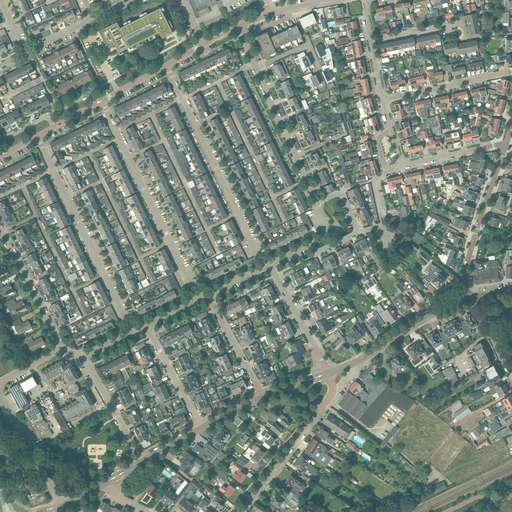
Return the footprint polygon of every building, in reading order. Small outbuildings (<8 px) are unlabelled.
[(424,17),(424,15),(420,0),(416,0),(413,1),(414,6),(418,5),(419,9),(419,8),(420,11),(418,12),(420,18),(424,17)] [(429,3),(428,0),(420,0),(424,15),(427,14),(426,11),(427,11),(426,7),(427,7),(426,4),(429,3)] [(503,11),(506,11),(511,12),(511,9),(511,8),(511,1),(504,1),(504,8),(503,8),(503,11)] [(410,7),(409,2),(402,3),(405,15),(409,15),(407,8),(410,7)] [(30,3),(21,7),(23,13),(32,9),(30,3)] [(405,15),(402,3),(394,5),(396,11),(396,13),(397,14),(400,13),(404,29),(408,28),(405,15)] [(390,19),(389,12),(392,12),(391,6),(383,8),(386,18),(386,20),(390,19)] [(73,19),(73,17),(81,14),(79,10),(73,13),(72,10),(71,8),(65,10),(65,11),(69,19),(70,20),(73,19)] [(117,22),(98,31),(107,48),(108,48),(114,45),(118,53),(121,52),(122,51),(127,49),(132,47),(138,43),(143,41),(148,39),(154,35),(159,33),(161,37),(162,39),(169,36),(173,34),(171,31),(170,29),(167,22),(164,16),(162,12),(160,8),(147,15),(140,18),(131,23),(124,26),(120,28),(118,24),(117,22)] [(333,13),(334,16),(343,15),(342,8),(327,10),(327,14),(333,13)] [(382,19),(386,18),(383,8),(376,10),(377,13),(374,14),(375,21),(382,20),(382,19)] [(65,11),(60,14),(63,22),(69,19),(65,11)] [(508,24),(508,27),(508,30),(511,30),(511,18),(509,18),(509,12),(505,12),(502,13),(501,18),(503,18),(503,24),(508,24)] [(63,22),(60,14),(59,13),(53,16),(57,24),(63,22)] [(316,22),(312,13),(299,19),(303,28),(316,22)] [(463,16),(464,19),(466,19),(467,22),(477,20),(475,14),(463,16)] [(51,27),(57,24),(53,16),(48,18),(51,27)] [(48,18),(42,21),(46,30),(51,27),(48,18)] [(465,26),(466,29),(478,27),(477,20),(467,22),(468,26),(465,26)] [(39,33),(46,30),(42,21),(36,24),(39,33)] [(351,30),(357,29),(356,21),(350,22),(346,23),(347,27),(343,28),(343,31),(345,31),(351,30)] [(301,37),(298,30),(296,26),(293,27),(291,22),(288,23),(291,28),(296,39),(301,37)] [(34,35),(39,33),(36,24),(27,28),(30,34),(32,33),(34,35)] [(286,24),(284,25),(283,26),(285,31),(290,42),(296,39),(291,28),(288,29),(286,24)] [(285,44),(290,42),(285,31),(282,32),(280,27),(278,28),(280,33),(285,44)] [(466,29),(467,32),(469,31),(470,35),(479,33),(478,27),(466,29)] [(279,47),(285,44),(280,33),(277,34),(275,29),(272,31),(274,35),(279,47)] [(353,37),(358,36),(357,29),(351,30),(345,31),(346,35),(348,35),(349,37),(353,37)] [(256,37),(267,60),(271,58),(270,55),(276,52),(274,49),(267,33),(267,32),(256,37)] [(274,49),(279,47),(274,35),(272,37),(269,32),(267,33),(274,49)] [(507,53),(508,53),(508,51),(511,51),(511,38),(506,39),(505,47),(503,47),(502,51),(500,51),(500,54),(507,53)] [(398,52),(404,51),(403,49),(402,40),(399,41),(398,39),(396,40),(398,52)] [(487,42),(487,39),(486,39),(477,41),(481,58),(484,57),(481,43),(487,42)] [(349,50),(352,49),(361,48),(359,40),(354,41),(354,44),(351,45),(351,46),(348,46),(349,50)] [(469,41),(471,52),(478,50),(476,41),(472,42),(471,40),(469,41)] [(463,43),(465,53),(471,52),(469,41),(467,41),(467,43),(463,43)] [(0,43),(0,51),(1,53),(12,47),(11,44),(5,47),(4,44),(3,42),(0,43)] [(443,45),(445,55),(452,54),(449,42),(447,43),(447,44),(443,45)] [(456,43),(456,42),(452,43),(451,42),(449,42),(452,54),(458,52),(458,55),(459,55),(456,43)] [(77,52),(79,55),(82,54),(81,50),(79,51),(75,43),(70,45),(74,53),(77,52)] [(456,43),(459,55),(465,53),(463,43),(459,44),(458,43),(456,43)] [(76,57),(74,53),(70,45),(70,46),(67,48),(67,47),(65,48),(69,57),(73,56),(74,58),(76,57)] [(324,62),(332,58),(331,53),(328,48),(323,50),(321,45),(315,48),(320,57),(322,57),(324,62)] [(69,57),(65,48),(63,49),(63,50),(60,51),(60,50),(64,59),(65,62),(71,60),(69,57)] [(361,48),(352,49),(353,55),(347,56),(347,60),(354,59),(353,56),(356,55),(357,56),(362,55),(361,48)] [(232,49),(229,51),(228,49),(223,52),(227,60),(228,62),(230,61),(229,59),(232,57),(233,59),(236,57),(232,49)] [(55,53),(55,54),(60,64),(63,64),(61,60),(64,59),(60,50),(55,53)] [(218,54),(221,62),(227,60),(223,52),(218,54)] [(293,57),(297,65),(303,62),(305,69),(311,66),(307,56),(306,57),(305,55),(303,56),(301,53),(293,57)] [(507,53),(500,54),(498,55),(499,61),(506,60),(506,63),(507,63),(508,65),(511,64),(511,54),(507,55),(507,53)] [(52,55),(50,56),(54,65),(57,63),(58,65),(60,64),(55,54),(52,55)] [(212,57),(216,65),(221,62),(218,54),(212,57)] [(45,58),(49,67),(54,65),(50,56),(48,57),(45,59),(45,58)] [(207,59),(210,67),(216,65),(212,57),(207,59)] [(49,67),(45,58),(39,60),(43,69),(48,66),(49,67)] [(323,71),(322,72),(327,82),(332,79),(328,70),(333,68),(332,62),(332,58),(324,62),(325,65),(321,67),(323,71)] [(201,62),(205,70),(210,67),(207,59),(201,62)] [(282,59),(273,63),(274,66),(273,67),(275,72),(286,68),(282,59)] [(357,68),(364,67),(363,59),(354,61),(354,59),(347,60),(346,60),(346,63),(354,61),(356,68),(357,68)] [(465,61),(465,62),(467,71),(475,69),(475,70),(483,69),(483,68),(486,67),(485,60),(481,61),(481,62),(469,65),(469,61),(467,61),(465,61)] [(196,65),(200,73),(205,70),(201,62),(196,65)] [(30,64),(29,63),(26,65),(26,66),(23,67),(27,75),(34,71),(33,70),(35,69),(35,71),(36,70),(33,66),(31,67),(30,64)] [(200,73),(196,65),(190,67),(194,75),(200,73)] [(457,67),(457,68),(454,69),(455,75),(455,74),(456,75),(458,75),(458,74),(465,72),(464,66),(457,67)] [(21,67),(17,69),(21,78),(27,75),(23,67),(21,68),(21,67)] [(194,75),(190,67),(185,70),(189,78),(194,75)] [(366,74),(364,67),(357,68),(358,76),(366,74)] [(409,79),(408,79),(410,85),(417,83),(415,75),(413,67),(409,67),(411,74),(408,75),(409,79)] [(289,76),(286,68),(275,72),(278,78),(280,78),(281,80),(286,78),(289,76)] [(414,69),(415,75),(417,83),(424,81),(423,76),(420,77),(418,70),(417,70),(417,68),(414,69)] [(14,72),(11,73),(15,81),(21,78),(17,69),(13,71),(14,72)] [(84,72),(83,72),(88,81),(94,79),(89,70),(84,73),(84,72)] [(189,78),(185,70),(179,73),(183,81),(189,78)] [(434,73),(433,70),(426,71),(427,75),(428,81),(435,79),(434,73)] [(78,75),(83,84),(85,83),(85,82),(88,81),(83,72),(78,75)] [(15,81),(11,73),(9,74),(8,74),(5,75),(5,76),(8,84),(15,81)] [(311,74),(311,73),(302,77),(306,86),(312,83),(314,88),(320,85),(315,75),(312,76),(311,75),(310,74),(311,74)] [(78,75),(73,78),(78,87),(79,87),(78,86),(81,84),(81,85),(83,84),(78,75)] [(239,75),(232,78),(235,83),(242,80),(239,75)] [(396,75),(397,80),(398,87),(406,86),(404,80),(401,81),(400,78),(399,78),(399,75),(396,75)] [(73,90),(78,87),(73,78),(74,79),(69,81),(68,81),(73,90)] [(290,86),(286,78),(281,80),(282,83),(280,83),(283,89),(290,86)] [(64,80),(62,81),(63,83),(68,92),(70,91),(70,90),(73,89),(73,90),(68,81),(65,82),(64,80)] [(235,83),(237,89),(245,85),(242,80),(235,83)] [(391,89),(398,87),(397,80),(389,81),(391,89)] [(497,82),(496,80),(486,82),(486,84),(494,85),(496,86),(508,89),(510,81),(504,80),(503,83),(500,83),(497,82)] [(61,84),(58,86),(63,95),(64,95),(63,94),(66,92),(66,93),(68,92),(63,83),(62,81),(60,82),(61,84)] [(45,89),(42,83),(36,87),(38,92),(45,89)] [(158,87),(162,95),(167,92),(164,84),(158,87)] [(237,89),(240,94),(247,91),(245,85),(237,89)] [(498,90),(501,91),(500,94),(506,96),(508,89),(496,86),(494,85),(493,88),(499,89),(498,90)] [(59,87),(56,89),(54,86),(51,88),(53,90),(54,90),(58,98),(63,95),(58,86),(59,87)] [(287,94),(288,97),(294,94),(290,86),(283,89),(285,95),(287,94)] [(362,87),(359,88),(356,88),(355,89),(355,91),(360,91),(360,92),(363,91),(364,94),(369,93),(368,86),(362,87)] [(152,90),(156,98),(162,95),(158,87),(152,90)] [(477,89),(480,101),(481,102),(484,101),(483,97),(487,96),(486,94),(488,93),(487,89),(487,87),(481,88),(480,87),(478,87),(478,89),(477,89)] [(480,101),(477,89),(470,91),(472,99),(476,98),(477,102),(480,101)] [(147,92),(151,100),(156,98),(152,90),(147,92)] [(247,91),(240,94),(243,100),(250,96),(247,91)] [(466,91),(459,93),(462,105),(464,104),(464,101),(464,98),(467,97),(466,91)] [(142,95),(146,103),(151,100),(147,92),(142,95)] [(462,105),(459,93),(452,95),(453,100),(452,100),(453,104),(458,102),(459,109),(462,108),(462,105)] [(191,98),(194,103),(201,99),(199,94),(191,98)] [(290,106),(298,103),(294,94),(288,97),(289,99),(288,100),(290,106)] [(136,98),(140,106),(146,103),(142,95),(136,98)] [(46,107),(46,106),(50,104),(46,96),(39,100),(44,108),(46,107)] [(446,108),(445,105),(446,105),(446,103),(449,102),(449,101),(448,96),(440,97),(443,109),(446,108)] [(250,97),(243,101),(246,106),(253,103),(250,97)] [(443,109),(440,97),(433,99),(434,104),(438,104),(438,107),(439,107),(440,110),(443,109)] [(131,100),(135,108),(140,106),(136,98),(131,100)] [(362,108),(372,105),(370,98),(360,100),(362,108),(363,108),(362,108)] [(491,104),(491,105),(494,106),(497,106),(497,107),(503,108),(505,100),(496,98),(495,102),(487,100),(486,103),(491,104)] [(194,103),(197,108),(204,105),(201,99),(194,103)] [(411,99),(407,99),(408,104),(408,106),(404,107),(404,106),(401,107),(400,104),(401,104),(400,103),(395,105),(397,112),(408,109),(413,107),(411,99)] [(34,103),(33,103),(37,110),(41,108),(41,109),(44,108),(39,100),(34,103)] [(126,103),(129,111),(135,108),(131,100),(126,103)] [(423,107),(424,111),(425,115),(426,121),(427,124),(429,124),(436,123),(435,117),(428,119),(427,117),(428,116),(427,109),(431,108),(429,100),(422,101),(423,107)] [(34,112),(37,110),(33,103),(34,103),(33,101),(29,103),(30,104),(27,106),(31,114),(34,113),(34,112)] [(425,115),(424,111),(423,107),(422,101),(414,103),(416,108),(419,108),(421,116),(425,115)] [(120,105),(124,114),(129,111),(126,103),(120,105)] [(253,103),(246,106),(248,112),(256,108),(253,103)] [(301,111),(298,103),(290,106),(293,112),(295,111),(296,114),(301,111)] [(124,114),(120,105),(115,108),(119,116),(124,114)] [(197,108),(199,114),(207,110),(209,109),(207,107),(205,108),(204,105),(197,108)] [(362,108),(363,108),(365,115),(374,112),(372,105),(362,108)] [(31,114),(27,106),(21,109),(25,116),(28,114),(28,116),(31,114)] [(174,106),(167,110),(169,115),(176,112),(174,106)] [(256,108),(248,112),(251,117),(258,114),(256,108)] [(409,112),(408,109),(397,112),(399,119),(404,118),(403,113),(409,112)] [(202,119),(209,116),(207,110),(199,114),(202,119)] [(17,121),(17,120),(21,118),(17,111),(11,114),(15,122),(17,121)] [(295,117),(298,123),(305,120),(301,111),(296,114),(297,116),(295,117)] [(179,117),(176,112),(169,115),(172,121),(179,117)] [(15,122),(11,114),(5,117),(8,124),(12,122),(12,124),(15,122)] [(258,114),(251,117),(254,122),(261,119),(258,114)] [(375,116),(367,119),(368,126),(377,124),(375,116)] [(8,124),(5,117),(0,119),(0,122),(3,128),(5,127),(5,126),(8,124)] [(182,123),(179,117),(172,121),(174,126),(182,123)] [(311,117),(305,120),(298,123),(301,129),(302,128),(303,131),(312,126),(309,120),(312,119),(311,117)] [(212,127),(219,124),(216,118),(209,122),(212,127)] [(486,125),(498,128),(500,120),(491,118),(489,122),(487,121),(486,125)] [(261,119),(254,122),(256,128),(263,124),(261,119)] [(106,127),(103,120),(100,122),(99,120),(94,122),(98,130),(103,128),(103,129),(106,127)] [(410,128),(409,121),(406,122),(406,121),(400,123),(402,130),(410,128)] [(94,122),(88,125),(92,133),(98,130),(94,122)] [(184,128),(182,123),(174,126),(177,132),(184,128)] [(340,134),(345,132),(343,123),(340,124),(338,125),(336,126),(331,129),(332,131),(333,131),(338,129),(340,134)] [(212,127),(214,132),(222,129),(219,124),(212,127)] [(263,124),(256,128),(259,133),(266,130),(263,124)] [(377,124),(368,126),(370,133),(379,131),(377,124)] [(92,133),(88,125),(83,128),(87,136),(92,133)] [(249,125),(247,126),(242,128),(245,133),(249,131),(248,129),(251,128),(249,125)] [(497,135),(498,128),(486,125),(486,127),(489,128),(488,132),(491,133),(497,135)] [(132,126),(125,130),(128,135),(135,132),(132,126)] [(303,134),(305,140),(310,138),(312,136),(313,136),(310,131),(315,129),(314,126),(312,126),(303,131),(304,133),(303,134)] [(465,131),(466,134),(463,135),(464,141),(471,139),(469,130),(469,127),(466,128),(467,131),(465,131)] [(83,128),(77,130),(81,138),(87,136),(83,128)] [(413,135),(411,131),(410,128),(402,130),(404,138),(413,135)] [(476,128),(469,130),(471,139),(479,138),(478,132),(477,132),(476,128)] [(178,133),(180,138),(187,135),(185,129),(178,133)] [(217,138),(224,134),(222,129),(214,132),(217,138)] [(81,138),(77,130),(72,133),(76,141),(81,138)] [(259,140),(269,135),(266,130),(259,133),(260,136),(257,137),(259,140)] [(453,131),(450,131),(451,133),(453,143),(460,142),(459,136),(456,137),(455,134),(454,134),(453,131)] [(135,132),(128,135),(131,141),(138,137),(135,132)] [(72,133),(67,136),(71,144),(76,141),(72,133)] [(445,145),(453,143),(451,133),(443,135),(445,145)] [(217,138),(220,143),(227,140),(224,134),(217,138)] [(190,140),(187,135),(180,138),(178,139),(179,141),(181,140),(183,144),(190,140)] [(260,146),(271,140),(269,135),(259,140),(260,143),(259,143),(260,146)] [(320,143),(316,135),(313,136),(312,136),(310,138),(305,140),(308,146),(310,145),(311,147),(320,143)] [(427,138),(428,143),(426,143),(427,149),(434,147),(432,135),(427,136),(428,138),(427,138)] [(435,135),(432,135),(434,147),(442,146),(440,140),(437,141),(436,138),(435,138),(435,135)] [(71,144),(67,136),(61,138),(65,146),(71,144)] [(422,150),(423,150),(422,144),(417,145),(416,139),(417,139),(417,136),(413,137),(416,151),(419,151),(419,152),(422,151),(422,150)] [(138,137),(131,141),(133,146),(140,143),(138,137)] [(407,148),(408,153),(416,151),(413,137),(407,139),(408,144),(409,144),(410,147),(407,148)] [(61,138),(56,141),(60,149),(65,146),(61,138)] [(183,144),(185,149),(193,146),(190,140),(183,144)] [(222,149),(229,145),(227,140),(220,143),(222,149)] [(60,149),(56,141),(50,143),(54,151),(60,149)] [(361,151),(371,148),(369,141),(360,144),(361,147),(359,148),(360,151),(359,151),(359,152),(361,151)] [(265,145),(267,151),(275,147),(272,142),(265,145)] [(140,143),(133,146),(136,152),(143,148),(140,143)] [(222,149),(225,154),(232,150),(229,145),(222,149)] [(103,150),(106,155),(114,151),(111,146),(103,150)] [(195,151),(193,146),(185,149),(188,154),(195,151)] [(277,153),(275,147),(267,151),(270,156),(277,153)] [(320,148),(310,153),(311,155),(309,156),(312,162),(324,157),(320,148)] [(373,156),(371,148),(361,151),(362,155),(361,155),(362,159),(367,157),(373,156)] [(143,154),(145,159),(153,155),(150,150),(143,154)] [(225,154),(227,159),(235,156),(232,150),(225,154)] [(117,157),(114,151),(106,155),(109,161),(117,157)] [(188,154),(191,160),(198,156),(195,151),(188,154)] [(280,158),(277,153),(270,156),(272,162),(280,158)] [(145,159),(148,164),(155,161),(153,155),(145,159)] [(27,159),(31,167),(36,165),(37,166),(40,164),(36,158),(34,159),(32,156),(27,159)] [(200,162),(198,156),(191,160),(193,165),(200,162)] [(230,165),(237,161),(235,156),(227,159),(230,165)] [(109,161),(111,167),(120,163),(117,157),(109,161)] [(324,157),(312,162),(315,168),(316,167),(317,169),(327,165),(324,157)] [(84,166),(87,164),(89,163),(87,158),(81,160),(84,166)] [(272,162),(275,167),(282,163),(280,158),(272,162)] [(27,159),(22,162),(25,170),(31,167),(27,159)] [(472,170),(471,172),(479,173),(480,168),(486,169),(488,161),(480,159),(479,163),(470,161),(468,169),(472,170)] [(362,171),(371,169),(376,167),(374,160),(369,162),(368,162),(369,166),(364,167),(364,168),(361,169),(362,171)] [(155,161),(148,164),(151,170),(158,166),(155,161)] [(20,172),(25,170),(22,162),(16,164),(20,172)] [(193,165),(196,171),(203,167),(200,162),(193,165)] [(90,170),(91,171),(93,170),(89,163),(87,164),(84,166),(87,172),(90,170)] [(123,169),(120,163),(111,167),(114,173),(123,169)] [(238,163),(231,166),(233,171),(240,168),(238,163)] [(285,169),(282,163),(275,167),(278,172),(285,169)] [(16,164),(11,167),(15,175),(20,172),(16,164)] [(457,164),(450,165),(452,176),(453,181),(456,180),(455,173),(461,172),(460,166),(458,166),(457,164)] [(66,175),(74,171),(71,165),(63,169),(66,175)] [(319,177),(320,179),(323,177),(330,174),(327,168),(329,168),(327,165),(317,169),(319,172),(317,173),(319,177)] [(452,176),(450,165),(445,166),(445,165),(443,166),(443,167),(442,167),(444,174),(448,174),(448,177),(452,176)] [(151,170),(153,175),(161,172),(158,166),(151,170)] [(9,178),(15,175),(11,167),(5,170),(9,178)] [(206,173),(203,167),(196,171),(198,176),(206,173)] [(240,168),(233,171),(236,177),(243,173),(242,171),(243,170),(242,167),(240,168)] [(378,175),(376,167),(371,169),(362,171),(361,172),(362,175),(365,174),(366,175),(369,174),(369,175),(370,176),(372,176),(373,176),(378,175)] [(432,169),(431,169),(431,170),(433,179),(441,178),(440,173),(438,168),(435,169),(434,168),(431,168),(432,169)] [(285,169),(278,172),(280,178),(287,174),(285,169)] [(424,172),(422,173),(423,176),(423,179),(425,179),(426,180),(429,179),(430,185),(431,185),(432,189),(434,189),(435,188),(434,184),(434,181),(433,179),(431,170),(431,169),(424,171),(424,172)] [(0,172),(2,176),(4,180),(9,178),(5,170),(0,172)] [(118,180),(126,176),(123,170),(115,174),(118,180)] [(76,177),(74,171),(66,175),(69,181),(76,177)] [(153,175),(156,180),(163,177),(162,176),(163,176),(161,172),(153,175)] [(413,174),(415,185),(418,185),(417,182),(418,181),(418,178),(421,177),(420,172),(413,174)] [(238,183),(246,179),(243,173),(236,177),(238,183)] [(473,177),(471,184),(481,187),(483,179),(476,177),(477,174),(472,173),(471,176),(473,177)] [(202,183),(209,180),(206,174),(199,177),(202,183)] [(280,178),(283,183),(290,180),(287,174),(280,178)] [(325,186),(331,184),(329,181),(333,179),(330,174),(323,177),(320,179),(322,185),(324,184),(325,186)] [(413,174),(405,175),(406,181),(410,180),(411,185),(412,189),(416,188),(415,185),(413,174)] [(96,176),(95,175),(90,177),(89,178),(90,181),(88,181),(90,185),(98,181),(96,176)] [(126,176),(118,180),(121,185),(129,181),(126,176)] [(401,176),(394,178),(395,183),(396,188),(397,190),(401,189),(399,182),(402,182),(401,176)] [(79,182),(76,177),(69,181),(71,186),(79,182)] [(156,180),(158,185),(165,182),(163,177),(156,180)] [(48,183),(46,178),(37,181),(40,187),(48,183)] [(387,179),(388,185),(384,186),(385,194),(390,193),(389,190),(396,188),(395,183),(394,178),(387,179)] [(187,183),(190,189),(193,188),(195,186),(194,185),(197,183),(195,179),(187,183)] [(248,184),(246,179),(238,183),(241,188),(248,184)] [(440,182),(435,183),(436,187),(441,186),(441,187),(443,187),(444,186),(443,179),(439,180),(440,182)] [(204,189),(212,185),(209,180),(202,183),(204,189)] [(283,183),(285,188),(293,185),(290,180),(283,183)] [(129,181),(121,185),(123,191),(132,187),(129,181)] [(74,192),(78,190),(82,188),(79,182),(71,186),(74,192)] [(158,185),(161,191),(168,187),(165,182),(158,185)] [(43,193),(51,189),(48,183),(40,187),(43,193)] [(244,193),(251,190),(248,184),(241,188),(244,193)] [(325,186),(323,187),(326,193),(329,192),(329,193),(335,191),(334,189),(333,189),(331,184),(325,186)] [(448,184),(447,190),(464,193),(465,187),(448,184)] [(505,191),(504,194),(510,196),(511,197),(511,193),(510,193),(511,188),(511,186),(504,184),(502,190),(505,191)] [(207,194),(214,190),(212,185),(204,189),(207,194)] [(132,187),(123,191),(126,197),(134,193),(132,187)] [(168,187),(161,191),(164,197),(171,193),(168,187)] [(300,194),(297,188),(290,192),(292,197),(300,194)] [(350,197),(359,193),(356,188),(348,191),(350,197)] [(475,201),(478,193),(477,193),(479,189),(470,188),(469,190),(468,190),(466,194),(467,195),(466,198),(471,200),(472,200),(475,201)] [(46,199),(54,195),(51,189),(43,193),(46,199)] [(401,189),(397,190),(398,196),(400,207),(409,205),(408,201),(407,197),(407,196),(402,197),(401,189)] [(84,200),(92,196),(89,190),(81,194),(84,200)] [(209,199),(217,196),(214,190),(207,194),(209,199)] [(253,195),(251,190),(244,193),(246,198),(253,195)] [(444,204),(449,196),(442,192),(437,200),(444,204)] [(353,203),(363,198),(361,193),(359,193),(350,197),(353,203)] [(127,198),(130,204),(138,200),(137,197),(138,197),(136,194),(135,195),(135,194),(127,198)] [(292,197),(295,203),(302,199),(300,194),(292,197)] [(510,196),(504,194),(503,197),(500,196),(497,202),(506,205),(508,199),(509,200),(510,196)] [(57,200),(54,195),(46,199),(49,204),(57,200)] [(167,204),(174,200),(171,195),(164,198),(167,204)] [(253,195),(246,198),(249,204),(256,200),(253,195)] [(95,202),(92,196),(84,200),(87,206),(95,202)] [(212,204),(219,201),(217,196),(209,199),(212,204)] [(356,208),(364,205),(366,204),(363,198),(353,203),(356,208)] [(295,203),(298,208),(305,204),(302,199),(295,203)] [(138,200),(130,204),(133,210),(141,206),(138,200)] [(177,206),(174,200),(167,204),(170,209),(177,206)] [(258,206),(256,200),(249,204),(251,209),(258,206)] [(468,203),(464,202),(460,200),(459,203),(457,203),(454,202),(453,205),(463,208),(461,212),(470,216),(471,216),(472,213),(472,212),(473,208),(467,206),(468,203)] [(118,203),(116,204),(119,209),(121,209),(123,207),(124,207),(121,201),(118,203)] [(215,210),(222,206),(219,201),(212,204),(215,210)] [(57,202),(49,206),(52,212),(60,208),(57,202)] [(90,211),(97,208),(95,202),(87,206),(90,211)] [(504,211),(506,205),(497,202),(495,208),(498,209),(497,213),(504,215),(505,211),(504,211)] [(305,204),(298,208),(300,213),(308,210),(305,204)] [(356,208),(358,214),(366,211),(364,205),(356,208)] [(387,220),(388,224),(388,226),(413,221),(412,216),(409,205),(400,207),(400,208),(396,209),(397,212),(401,211),(402,217),(387,220)] [(141,206),(133,210),(135,215),(143,211),(141,206)] [(172,214),(179,211),(177,206),(170,209),(172,214)] [(217,215),(224,212),(222,206),(215,210),(217,215)] [(252,210),(254,216),(262,212),(259,207),(252,210)] [(2,218),(3,218),(10,214),(7,208),(0,211),(0,212),(3,217),(2,218)] [(52,212),(55,217),(63,213),(60,208),(52,212)] [(100,213),(97,208),(90,211),(92,217),(100,213)] [(143,211),(135,215),(138,221),(146,217),(143,211)] [(182,216),(179,211),(172,214),(175,220),(182,216)] [(369,217),(369,216),(366,211),(358,214),(360,220),(369,217)] [(209,212),(205,214),(203,215),(206,221),(210,218),(212,218),(209,212)] [(220,220),(227,217),(224,212),(217,215),(220,220)] [(254,216),(257,221),(264,218),(262,212),(254,216)] [(452,212),(451,216),(455,217),(452,225),(465,230),(468,223),(463,221),(462,221),(463,218),(459,217),(460,215),(452,212)] [(55,217),(58,223),(66,219),(63,213),(55,217)] [(95,223),(103,219),(100,213),(92,217),(95,223)] [(8,226),(17,222),(15,219),(13,220),(10,214),(3,218),(6,223),(5,224),(7,223),(9,226),(8,226)] [(490,222),(489,225),(490,225),(489,226),(496,228),(496,227),(497,224),(502,225),(502,224),(503,221),(507,222),(508,218),(505,217),(503,217),(499,215),(498,219),(492,217),(490,222)] [(177,225),(184,222),(182,216),(175,220),(177,225)] [(146,217),(138,221),(141,227),(149,223),(146,217)] [(281,223),(278,217),(273,220),(276,226),(281,223)] [(363,226),(371,223),(369,217),(360,220),(363,226)] [(441,217),(438,221),(447,226),(449,222),(441,217)] [(257,221),(260,226),(267,223),(264,218),(257,221)] [(66,219),(58,223),(60,229),(69,225),(66,219)] [(106,225),(103,219),(95,223),(98,228),(106,225)] [(224,224),(227,229),(234,226),(231,220),(224,224)] [(426,220),(421,228),(426,231),(431,223),(426,220)] [(187,227),(184,222),(177,225),(180,230),(187,227)] [(149,223),(141,227),(144,232),(152,228),(149,223)] [(270,229),(267,223),(260,226),(262,232),(270,229)] [(130,232),(132,231),(135,230),(132,224),(129,225),(127,227),(130,232)] [(308,232),(307,231),(305,228),(305,226),(304,226),(303,224),(297,227),(298,229),(301,235),(308,232)] [(22,229),(24,228),(23,225),(14,229),(15,229),(16,231),(15,232),(18,238),(17,239),(18,239),(25,235),(22,229)] [(101,234),(108,230),(106,225),(98,228),(101,234)] [(61,230),(64,236),(72,232),(69,226),(61,230)] [(227,229),(229,235),(236,231),(234,226),(227,229)] [(183,236),(190,232),(187,227),(180,230),(183,236)] [(201,227),(199,228),(196,229),(198,235),(204,232),(201,227)] [(298,229),(297,227),(291,230),(295,238),(301,235),(298,229)] [(152,228),(144,232),(146,238),(155,234),(152,228)] [(112,229),(108,230),(101,234),(103,240),(111,236),(110,233),(113,231),(112,229)] [(295,238),(291,230),(285,233),(286,235),(289,241),(295,238)] [(191,231),(190,232),(183,236),(185,241),(192,238),(192,237),(194,237),(191,231)] [(229,235),(232,240),(239,237),(236,231),(229,235)] [(268,234),(272,242),(268,244),(271,250),(272,251),(275,250),(275,248),(277,247),(273,239),(270,233),(269,231),(265,233),(266,235),(268,234)] [(72,232),(64,236),(67,242),(75,238),(72,232)] [(421,236),(416,232),(411,239),(415,243),(421,236)] [(52,242),(54,241),(57,239),(54,233),(49,236),(52,242)] [(146,238),(149,244),(157,240),(155,234),(146,238)] [(462,238),(453,234),(451,239),(454,240),(453,243),(454,244),(460,246),(462,238)] [(28,241),(25,235),(18,239),(21,244),(20,245),(28,241)] [(289,241),(286,235),(280,238),(283,244),(284,245),(287,244),(287,242),(289,241)] [(106,245),(114,242),(111,236),(103,240),(106,245)] [(279,236),(273,239),(277,247),(283,244),(280,238),(279,236)] [(239,237),(232,240),(234,246),(242,242),(239,237)] [(67,242),(69,247),(77,243),(75,238),(67,242)] [(189,248),(196,244),(193,239),(186,242),(189,248)] [(370,245),(368,246),(364,239),(358,242),(364,252),(366,256),(371,254),(375,262),(378,260),(370,245)] [(157,240),(149,244),(152,249),(160,245),(157,240)] [(31,247),(28,241),(20,245),(21,245),(24,251),(23,251),(23,252),(26,251),(27,253),(26,253),(26,254),(35,249),(33,247),(31,247)] [(364,252),(358,242),(353,244),(358,255),(364,252)] [(416,251),(419,247),(414,242),(411,245),(416,251)] [(69,247),(72,253),(80,249),(77,243),(69,247)] [(110,253),(118,249),(115,243),(107,247),(110,253)] [(446,248),(444,254),(445,254),(455,259),(457,252),(453,251),(455,247),(453,246),(446,243),(446,244),(444,247),(446,248)] [(198,250),(196,244),(189,248),(191,253),(198,250)] [(353,251),(350,252),(348,247),(342,250),(348,260),(349,260),(350,263),(354,261),(357,268),(361,267),(357,259),(353,251)] [(484,250),(478,248),(475,259),(478,260),(482,259),(484,250)] [(36,252),(35,249),(26,254),(27,253),(28,256),(27,257),(30,263),(29,263),(30,263),(37,259),(34,253),(36,252)] [(83,255),(80,249),(72,253),(74,256),(71,258),(72,260),(75,259),(83,255)] [(120,254),(118,249),(110,253),(111,255),(110,256),(111,259),(112,258),(120,254)] [(156,253),(158,258),(166,254),(164,249),(156,253)] [(194,258),(201,255),(198,250),(191,253),(194,258)] [(348,260),(342,250),(337,252),(339,257),(342,263),(348,260)] [(120,254),(112,258),(114,261),(113,262),(114,264),(115,264),(123,260),(122,257),(124,256),(123,253),(120,254)] [(158,258),(161,264),(169,260),(166,254),(158,258)] [(445,254),(440,260),(444,264),(445,264),(452,267),(455,259),(445,254)] [(75,259),(78,264),(86,260),(83,255),(75,259)] [(203,260),(201,255),(194,258),(196,264),(203,260)] [(236,260),(233,261),(236,267),(242,264),(241,263),(240,260),(239,258),(239,259),(238,258),(237,255),(234,256),(236,260)] [(332,255),(326,258),(329,263),(331,268),(337,266),(332,255)] [(501,281),(500,275),(503,274),(504,271),(504,269),(506,255),(489,257),(489,262),(479,263),(478,261),(475,260),(473,267),(474,267),(475,276),(474,276),(475,285),(501,281)] [(227,264),(230,270),(236,267),(233,261),(231,258),(228,259),(230,263),(227,264)] [(321,260),(324,268),(322,269),(325,275),(328,280),(328,281),(332,279),(328,271),(327,271),(331,268),(329,263),(326,258),(321,260)] [(33,269),(40,266),(37,259),(30,263),(33,269),(32,269),(32,270),(33,269)] [(395,259),(386,266),(393,275),(396,272),(395,271),(392,268),(395,265),(397,267),(400,265),(395,259)] [(86,260),(78,264),(80,270),(89,266),(86,260)] [(118,270),(126,266),(123,260),(115,264),(118,270)] [(161,264),(164,270),(172,266),(169,260),(161,264)] [(221,267),(224,273),(230,270),(227,264),(226,262),(219,265),(221,267)] [(427,275),(423,279),(424,280),(424,281),(425,282),(426,282),(428,283),(430,281),(431,282),(438,288),(438,287),(438,288),(439,287),(441,286),(441,285),(441,284),(445,280),(442,278),(443,276),(439,273),(441,271),(435,266),(431,263),(430,264),(424,271),(427,275)] [(43,265),(40,266),(33,269),(36,275),(35,276),(38,275),(39,278),(38,278),(46,274),(47,274),(43,265)] [(299,277),(306,274),(301,265),(297,267),(299,271),(292,274),(295,280),(299,277)] [(83,275),(83,276),(91,272),(89,266),(80,270),(82,273),(80,274),(81,276),(83,275)] [(164,270),(167,276),(175,272),(172,266),(164,270)] [(121,277),(130,273),(127,267),(119,271),(121,277)] [(215,270),(218,276),(224,273),(221,267),(215,270)] [(215,270),(214,268),(207,271),(209,273),(211,279),(218,276),(215,270)] [(91,272),(83,276),(86,281),(94,277),(91,272)] [(132,279),(130,273),(121,277),(124,283),(132,279)] [(211,279),(209,273),(202,276),(205,282),(211,279)] [(306,274),(299,277),(295,280),(298,285),(309,280),(307,276),(309,275),(308,273),(306,274)] [(48,277),(46,274),(38,278),(39,278),(40,280),(39,281),(42,287),(41,287),(41,288),(42,287),(42,288),(49,284),(46,278),(48,277)] [(373,276),(369,279),(373,286),(377,283),(373,276)] [(127,288),(135,284),(134,281),(137,280),(136,277),(132,279),(124,283),(127,288)] [(312,287),(312,286),(314,284),(322,281),(320,277),(318,278),(313,281),(308,283),(304,285),(304,286),(307,284),(308,287),(300,290),(303,296),(314,290),(312,287)] [(360,285),(366,280),(365,277),(358,281),(360,285)] [(411,277),(408,279),(411,282),(413,286),(410,289),(410,290),(410,291),(413,295),(418,302),(424,298),(424,297),(419,291),(415,286),(417,284),(411,277)] [(98,281),(90,285),(93,291),(101,287),(98,281)] [(0,286),(0,298),(13,292),(11,288),(11,287),(10,287),(9,284),(3,287),(2,285),(0,286)] [(52,290),(49,284),(42,288),(45,293),(44,294),(45,294),(52,290)] [(130,294),(138,290),(135,284),(127,288),(130,294)] [(261,287),(263,290),(266,296),(273,293),(270,286),(265,289),(264,286),(261,287)] [(93,291),(96,296),(104,292),(101,287),(93,291)] [(261,287),(249,293),(251,298),(261,294),(260,291),(263,290),(261,287)] [(55,296),(52,290),(45,294),(48,300),(47,300),(47,301),(50,299),(51,302),(50,302),(50,303),(51,302),(58,299),(57,296),(55,296)] [(176,296),(182,293),(180,290),(174,292),(173,290),(167,293),(170,299),(176,296)] [(314,290),(303,296),(306,302),(317,296),(314,290)] [(164,303),(170,299),(167,293),(166,291),(160,294),(160,295),(164,303)] [(96,296),(99,302),(107,298),(104,292),(96,296)] [(263,305),(264,308),(273,304),(272,301),(276,299),(273,293),(266,296),(269,302),(263,305)] [(160,295),(154,298),(158,305),(164,303),(160,295)] [(394,299),(392,301),(399,309),(402,313),(405,311),(412,306),(410,303),(408,299),(407,299),(404,301),(402,298),(400,295),(399,296),(394,299)] [(241,299),(238,300),(238,301),(242,309),(242,310),(252,306),(247,296),(241,299)] [(58,299),(51,302),(52,305),(50,305),(53,312),(54,312),(61,308),(65,307),(60,298),(58,299)] [(108,298),(107,298),(99,302),(100,305),(97,307),(98,310),(109,304),(108,302),(109,301),(108,298)] [(158,305),(154,298),(148,301),(149,302),(152,308),(152,309),(156,307),(155,307),(158,305)] [(12,303),(10,300),(1,305),(3,308),(8,306),(12,315),(26,308),(24,304),(24,303),(23,303),(22,301),(16,304),(15,302),(12,303)] [(238,301),(232,304),(236,312),(242,309),(238,301)] [(322,307),(319,301),(308,306),(311,312),(322,307)] [(149,302),(143,305),(146,311),(152,308),(149,302)] [(229,315),(236,312),(232,304),(225,307),(229,315)] [(269,310),(272,315),(282,311),(279,304),(274,307),(273,304),(264,308),(266,311),(269,310)] [(374,307),(384,322),(385,322),(388,319),(389,320),(390,321),(392,320),(392,321),(397,317),(394,312),(393,310),(392,310),(390,306),(389,307),(384,311),(379,304),(374,307)] [(140,315),(144,313),(143,313),(146,311),(143,305),(137,308),(140,314),(140,315)] [(327,307),(325,305),(322,307),(311,312),(314,318),(325,312),(324,311),(326,311),(326,310),(327,309),(327,308),(327,307)] [(64,315),(61,308),(54,312),(56,318),(56,319),(64,315)] [(272,323),(273,326),(282,322),(280,319),(285,317),(282,311),(272,315),(271,316),(274,322),(272,323)] [(206,312),(198,315),(203,327),(212,324),(209,317),(207,318),(205,316),(207,315),(205,315),(204,313),(206,312)] [(335,326),(333,328),(330,323),(319,328),(322,334),(331,329),(332,332),(338,328),(339,327),(342,324),(349,319),(354,315),(352,312),(339,318),(341,321),(335,326)] [(468,335),(468,336),(472,334),(470,329),(477,326),(475,321),(476,320),(474,316),(473,317),(472,313),(465,316),(467,319),(465,320),(465,321),(462,322),(468,335)] [(360,314),(356,317),(360,323),(364,320),(360,314)] [(67,321),(64,315),(56,319),(57,318),(59,324),(59,325),(61,324),(63,327),(62,327),(70,323),(69,320),(67,321)] [(373,318),(368,321),(370,324),(368,325),(372,330),(376,335),(383,330),(381,327),(384,325),(378,316),(373,319),(373,318)] [(319,328),(330,323),(327,317),(316,323),(319,328)] [(103,321),(108,330),(114,327),(112,323),(110,320),(109,318),(103,321)] [(96,322),(97,325),(102,333),(108,330),(103,321),(102,319),(96,322)] [(17,324),(16,320),(8,325),(9,328),(14,326),(19,335),(32,328),(30,324),(30,323),(29,323),(28,321),(20,325),(19,323),(17,324)] [(456,336),(463,332),(465,337),(468,335),(462,322),(459,324),(459,323),(457,324),(455,320),(454,321),(453,320),(450,322),(450,323),(449,324),(456,336)] [(240,328),(243,335),(251,331),(249,327),(252,326),(250,321),(247,322),(241,325),(242,327),(240,328)] [(278,327),(281,333),(292,328),(290,325),(289,325),(288,322),(283,325),(282,322),(273,326),(274,329),(278,327)] [(212,324),(203,327),(208,337),(214,334),(212,331),(215,330),(212,324)] [(350,337),(348,339),(352,343),(353,342),(354,343),(363,335),(366,332),(360,324),(356,327),(356,326),(352,329),(355,333),(349,337),(350,337)] [(450,342),(449,340),(456,336),(449,324),(443,327),(445,330),(443,331),(444,332),(441,333),(446,343),(450,342)] [(97,325),(91,328),(96,336),(102,333),(97,325)] [(182,328),(186,336),(192,333),(188,325),(182,328)] [(85,330),(89,339),(96,336),(91,328),(91,326),(88,328),(89,329),(85,330)] [(182,328),(176,331),(180,339),(186,336),(182,328)] [(289,337),(294,335),(291,329),(292,328),(281,333),(280,334),(283,340),(281,341),(283,344),(291,340),(289,337)] [(343,334),(338,328),(332,332),(335,337),(338,335),(342,341),(334,349),(337,351),(336,351),(342,356),(347,350),(342,345),(344,343),(347,341),(342,335),(343,334)] [(85,330),(79,333),(83,342),(89,339),(85,330)] [(169,334),(173,342),(176,341),(177,344),(181,342),(180,339),(176,331),(173,333),(172,332),(169,334)] [(255,340),(251,331),(243,335),(246,341),(248,340),(249,343),(255,340)] [(75,334),(77,338),(74,339),(77,345),(83,342),(79,333),(79,332),(75,334)] [(212,346),(220,342),(217,336),(215,337),(214,334),(215,333),(214,334),(208,337),(205,338),(207,343),(210,342),(212,346)] [(436,336),(434,333),(433,333),(432,333),(429,335),(429,336),(428,336),(430,340),(429,340),(431,343),(432,343),(435,348),(442,344),(445,348),(448,346),(446,343),(441,333),(438,335),(437,335),(436,336)] [(162,348),(170,344),(171,346),(175,344),(173,342),(169,334),(158,340),(162,348)] [(29,337),(20,341),(22,345),(27,342),(31,351),(45,344),(43,341),(42,339),(42,340),(41,337),(33,341),(32,339),(30,340),(29,337)] [(258,339),(255,340),(249,343),(247,344),(249,343),(250,346),(248,347),(251,353),(259,349),(258,346),(261,345),(258,339)] [(294,354),(287,357),(285,359),(290,368),(302,362),(301,362),(298,356),(303,353),(304,354),(305,353),(304,353),(299,344),(300,344),(299,341),(299,340),(289,345),(294,354)] [(216,355),(222,352),(221,350),(223,349),(220,342),(212,346),(216,355)] [(474,346),(477,351),(477,352),(486,347),(483,342),(474,346)] [(144,343),(136,346),(138,351),(136,353),(139,359),(141,358),(149,354),(146,348),(144,349),(143,346),(145,345),(144,343)] [(406,349),(406,350),(406,351),(407,351),(408,351),(414,359),(411,361),(414,366),(418,363),(421,360),(418,356),(424,352),(427,357),(430,354),(426,347),(424,349),(423,350),(418,344),(417,345),(415,344),(411,347),(410,347),(409,347),(407,348),(406,349)] [(486,347),(477,352),(477,351),(476,352),(479,358),(487,353),(485,350),(487,349),(486,347)] [(262,356),(259,349),(251,353),(254,360),(256,359),(257,361),(263,359),(273,354),(272,351),(262,356)] [(187,351),(184,352),(178,355),(180,358),(178,359),(181,365),(189,361),(187,357),(190,356),(187,351)] [(228,357),(227,358),(225,354),(223,355),(222,353),(224,352),(222,352),(216,355),(219,361),(219,362),(218,362),(217,363),(217,364),(217,365),(217,366),(220,364),(228,361),(229,360),(228,357)] [(150,353),(141,358),(146,367),(151,364),(150,362),(152,361),(151,357),(152,357),(150,353)] [(482,363),(489,359),(490,358),(487,353),(479,358),(482,363)] [(129,354),(120,358),(124,366),(130,363),(134,372),(137,371),(129,354)] [(435,355),(430,358),(435,365),(437,369),(439,367),(439,368),(443,366),(442,365),(435,355)] [(405,364),(404,364),(397,356),(397,357),(396,357),(394,358),(394,359),(390,362),(392,365),(395,369),(394,370),(398,375),(402,372),(403,373),(404,373),(408,370),(409,369),(405,364)] [(114,362),(118,370),(124,366),(120,358),(114,362)] [(268,368),(263,359),(257,361),(256,362),(257,362),(259,364),(257,365),(259,372),(268,368)] [(492,364),(489,359),(482,363),(481,363),(483,368),(492,364)] [(73,418),(74,416),(76,415),(78,416),(79,413),(81,412),(84,413),(84,410),(87,409),(89,410),(90,408),(94,405),(91,401),(92,399),(90,398),(88,396),(89,394),(87,393),(85,389),(81,391),(79,391),(79,388),(77,384),(74,383),(75,381),(79,379),(77,375),(77,373),(75,372),(74,370),(75,368),(72,367),(70,363),(68,364),(66,361),(63,363),(62,360),(58,363),(56,362),(55,364),(53,366),(50,365),(50,367),(47,368),(45,368),(45,370),(40,372),(43,376),(42,377),(43,379),(44,379),(47,383),(51,381),(53,382),(54,379),(56,378),(58,379),(59,377),(62,375),(64,378),(64,380),(66,381),(68,385),(67,390),(69,394),(74,395),(76,400),(73,402),(71,402),(70,404),(68,405),(65,405),(65,407),(61,409),(63,413),(62,414),(63,416),(65,416),(67,420),(71,418),(73,418)] [(189,361),(181,365),(184,372),(186,371),(187,373),(185,374),(193,370),(189,361)] [(230,371),(232,370),(230,371),(229,368),(231,367),(228,361),(220,364),(217,366),(221,375),(225,374),(230,371)] [(114,362),(107,365),(111,373),(115,371),(116,374),(119,372),(118,370),(114,362)] [(372,362),(365,370),(369,373),(376,366),(372,362)] [(151,364),(146,367),(143,368),(146,374),(148,373),(150,376),(158,372),(155,366),(153,367),(152,364),(153,364),(153,363),(151,364)] [(99,373),(102,378),(111,373),(107,365),(101,368),(102,371),(99,373)] [(483,372),(487,381),(499,374),(499,373),(499,372),(498,371),(497,370),(497,371),(494,365),(490,367),(490,368),(483,372)] [(451,366),(443,371),(442,371),(453,387),(459,383),(459,382),(456,377),(457,376),(451,366)] [(264,381),(266,380),(267,384),(266,385),(277,381),(277,380),(276,381),(274,377),(275,376),(272,370),(269,372),(268,368),(259,372),(263,378),(265,377),(266,380),(264,381)] [(193,370),(185,374),(187,373),(188,376),(186,377),(189,383),(197,380),(193,370)] [(362,381),(369,373),(365,370),(358,377),(362,381)] [(154,385),(160,383),(159,380),(161,379),(158,372),(150,376),(154,385)] [(467,382),(479,375),(477,372),(474,373),(473,374),(471,375),(465,378),(467,382)] [(372,390),(379,383),(369,373),(362,381),(370,388),(372,390)] [(497,381),(501,379),(499,374),(487,381),(483,383),(486,388),(490,385),(497,381)] [(16,403),(18,408),(24,404),(25,405),(28,403),(23,393),(24,392),(25,393),(38,385),(32,375),(9,389),(11,391),(10,392),(16,402),(16,403)] [(235,380),(237,383),(240,391),(247,388),(242,377),(235,380)] [(202,378),(197,380),(189,383),(192,390),(194,389),(196,392),(202,389),(200,386),(203,385),(204,383),(202,378)] [(349,390),(353,393),(369,406),(385,388),(379,383),(372,390),(370,388),(367,392),(369,394),(368,395),(362,390),(363,389),(362,388),(364,386),(361,384),(360,385),(355,381),(348,389),(349,390)] [(379,383),(385,388),(385,389),(387,386),(381,381),(379,383)] [(160,383),(154,385),(151,387),(156,396),(158,394),(166,391),(163,385),(161,386),(160,383),(162,382),(160,383)] [(226,384),(230,393),(233,392),(234,394),(240,391),(237,383),(232,385),(230,382),(226,384)] [(499,397),(509,392),(504,385),(502,386),(501,383),(494,387),(492,389),(494,394),(497,392),(499,397)] [(230,393),(226,384),(221,386),(222,389),(218,392),(222,400),(228,397),(227,395),(230,393),(231,395),(230,393)] [(128,394),(124,385),(118,388),(119,391),(117,392),(120,398),(128,394)] [(413,403),(415,401),(387,386),(385,389),(385,388),(369,406),(353,393),(352,395),(348,392),(338,404),(344,409),(350,414),(351,414),(357,419),(358,420),(367,426),(373,426),(391,403),(405,414),(411,406),(413,403)] [(475,400),(489,390),(488,388),(484,390),(484,389),(472,396),(475,400)] [(198,402),(206,398),(202,389),(196,392),(194,392),(194,393),(196,392),(197,394),(195,395),(198,402)] [(163,404),(168,401),(167,399),(169,398),(166,391),(158,394),(160,398),(158,400),(160,405),(163,404)] [(131,393),(128,394),(120,398),(123,405),(125,404),(126,407),(133,404),(130,399),(133,398),(131,393)] [(467,406),(468,407),(472,404),(478,401),(487,395),(486,393),(476,399),(467,406)] [(500,401),(502,404),(499,405),(500,408),(501,408),(511,401),(511,397),(511,395),(500,401)] [(206,398),(198,402),(201,408),(203,407),(206,413),(204,414),(212,411),(206,398)] [(511,408),(511,401),(501,408),(501,410),(504,409),(505,412),(508,410),(511,408)] [(35,404),(30,407),(31,408),(29,409),(24,412),(29,420),(26,422),(30,429),(32,428),(40,443),(45,440),(44,438),(46,438),(52,435),(44,420),(43,421),(42,419),(46,416),(42,408),(38,410),(35,404)] [(132,415),(137,413),(133,404),(126,407),(125,407),(125,408),(126,407),(128,410),(126,411),(128,417),(132,415)] [(467,405),(460,410),(453,415),(457,421),(471,412),(468,407),(467,406),(467,405)] [(254,409),(250,414),(256,419),(264,409),(260,406),(257,410),(256,409),(255,410),(254,409)] [(181,411),(175,414),(176,417),(180,425),(187,422),(185,419),(189,418),(189,419),(189,418),(184,407),(180,409),(181,411)] [(63,432),(69,429),(70,431),(73,430),(72,427),(71,427),(68,429),(66,425),(59,412),(58,412),(56,413),(53,415),(63,432)] [(277,414),(281,418),(281,419),(282,420),(280,423),(286,428),(290,423),(286,420),(287,419),(279,412),(277,414)] [(141,422),(137,413),(132,415),(128,417),(131,424),(134,423),(135,425),(141,422)] [(346,438),(352,430),(328,414),(323,423),(346,438)] [(180,425),(176,417),(174,418),(172,416),(166,419),(167,421),(170,428),(173,426),(174,428),(180,425)] [(237,417),(233,422),(233,423),(238,426),(238,427),(242,421),(237,417)] [(275,423),(277,421),(272,417),(267,422),(272,426),(270,428),(279,435),(283,430),(275,423)] [(511,417),(504,421),(507,426),(509,424),(510,426),(501,430),(501,431),(495,434),(498,440),(511,432),(511,417)] [(493,425),(490,427),(494,433),(502,428),(498,423),(499,422),(496,418),(491,422),(493,425)] [(167,421),(158,426),(162,434),(168,431),(167,429),(170,428),(171,429),(170,428),(167,421)] [(145,432),(141,422),(135,425),(133,426),(135,425),(136,428),(134,429),(137,435),(145,432)] [(484,431),(480,426),(475,430),(479,434),(484,431)] [(221,451),(225,446),(221,442),(229,433),(222,428),(219,433),(219,432),(217,434),(218,434),(214,439),(216,440),(213,445),(212,445),(221,451)] [(265,429),(260,434),(263,437),(261,439),(261,440),(264,442),(262,445),(268,449),(275,440),(272,437),(273,435),(269,432),(265,429)] [(332,445),(335,439),(328,434),(329,433),(321,429),(317,436),(321,438),(332,445)] [(391,431),(379,445),(383,447),(394,433),(391,431)] [(149,441),(145,432),(137,435),(140,442),(142,441),(143,444),(145,447),(143,448),(151,445),(149,441)] [(241,438),(237,444),(242,448),(245,444),(250,438),(246,434),(242,439),(241,438)] [(313,438),(309,443),(318,449),(319,447),(323,449),(325,446),(319,442),(317,441),(313,438)] [(348,441),(345,444),(344,446),(351,451),(352,450),(357,453),(359,450),(354,446),(355,445),(348,441)] [(251,458),(257,462),(265,452),(251,442),(248,447),(251,449),(252,449),(256,452),(251,458)] [(192,450),(191,450),(206,461),(208,457),(212,460),(218,452),(207,443),(203,448),(196,444),(192,450)] [(316,461),(325,467),(331,458),(318,449),(309,443),(303,452),(316,460),(316,461)] [(182,463),(179,468),(186,474),(187,475),(195,466),(199,469),(200,467),(203,463),(191,454),(190,455),(187,453),(185,451),(182,456),(184,457),(180,462),(182,463)] [(336,451),(333,456),(341,461),(344,457),(336,451)] [(302,454),(298,459),(311,469),(313,467),(307,462),(309,459),(302,454)] [(248,461),(241,456),(236,461),(244,467),(248,461)] [(311,469),(298,459),(294,465),(305,473),(307,470),(309,472),(318,478),(319,476),(321,478),(322,476),(316,471),(315,472),(311,469)] [(235,473),(232,477),(240,483),(246,476),(240,471),(242,469),(234,462),(232,465),(238,470),(236,473),(235,473)] [(216,469),(213,473),(225,482),(228,478),(216,469)] [(154,481),(158,475),(156,473),(148,481),(152,483),(145,491),(152,496),(152,497),(152,496),(154,498),(158,494),(155,492),(160,486),(154,481)] [(169,491),(162,500),(169,505),(172,502),(174,499),(177,502),(182,497),(183,495),(189,487),(188,487),(190,484),(185,480),(177,473),(168,483),(172,486),(177,478),(183,483),(176,492),(174,495),(169,491)] [(303,473),(301,476),(308,482),(311,479),(303,473)] [(291,475),(286,482),(288,484),(291,487),(291,486),(292,486),(294,483),(300,488),(303,485),(296,480),(291,475)] [(199,490),(202,487),(193,479),(190,483),(199,490)] [(213,489),(209,486),(205,484),(199,492),(202,495),(206,489),(210,492),(213,489)] [(222,487),(220,490),(229,497),(235,489),(229,484),(226,489),(222,487)] [(189,487),(183,495),(186,497),(191,491),(194,493),(197,490),(191,485),(189,487)] [(435,495),(446,489),(445,487),(445,486),(437,490),(435,486),(431,488),(434,492),(435,495)] [(300,499),(295,496),(290,492),(286,498),(281,494),(278,497),(276,495),(275,496),(274,496),(273,497),(273,498),(271,501),(272,502),(271,503),(278,508),(280,510),(280,511),(283,511),(285,509),(284,508),(287,504),(290,501),(303,511),(305,509),(302,506),(304,502),(300,499)] [(214,494),(210,500),(213,502),(220,508),(224,503),(220,500),(221,499),(217,496),(217,497),(214,494)] [(201,502),(198,505),(202,509),(201,509),(204,511),(210,511),(207,509),(207,510),(205,508),(206,506),(207,506),(211,502),(204,497),(201,501),(201,502)] [(183,499),(177,507),(183,511),(188,511),(191,509),(191,508),(194,505),(185,498),(184,499),(183,499)] [(97,511),(99,511),(108,511),(111,507),(108,506),(109,505),(102,501),(97,511)]
